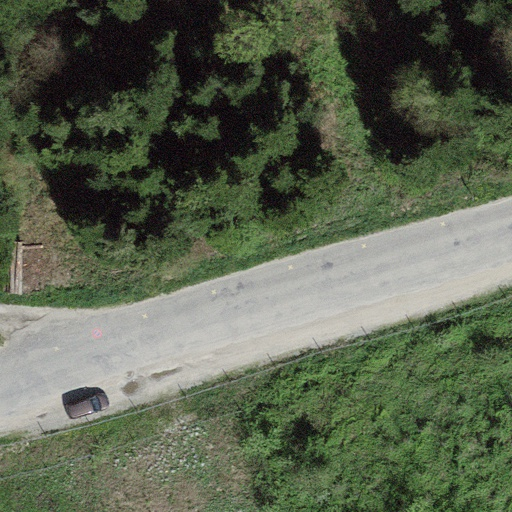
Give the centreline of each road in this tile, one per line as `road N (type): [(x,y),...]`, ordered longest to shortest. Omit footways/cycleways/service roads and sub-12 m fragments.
road 1 (unclassified): [(511,238),(133,334),(0,391)]
road 2 (track): [(0,320),(133,334)]
